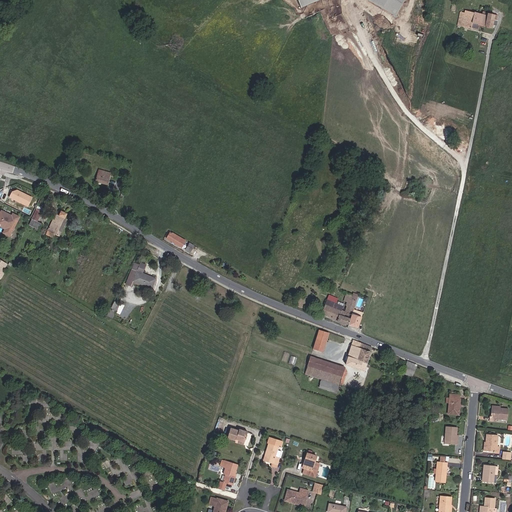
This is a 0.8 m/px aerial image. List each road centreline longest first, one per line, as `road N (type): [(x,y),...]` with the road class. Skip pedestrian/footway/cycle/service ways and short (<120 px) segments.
road 1 (tertiary): [(2,166),(45,180),(230,284),(477,382)]
road 2 (track): [(0,364),(180,478)]
road 3 (residential): [(463,511),(477,382)]
